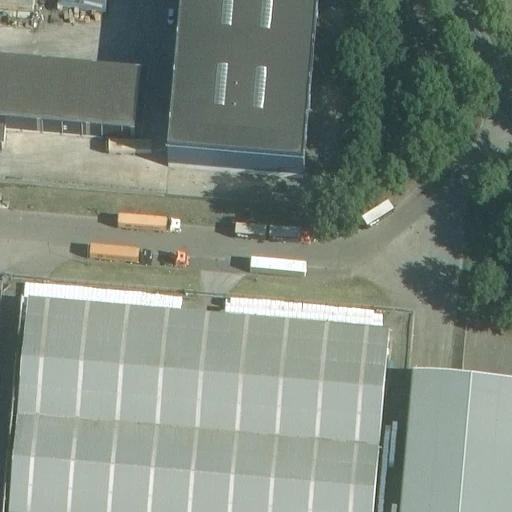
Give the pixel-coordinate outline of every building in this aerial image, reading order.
[(0,0),(0,8),(31,10),(32,0),(0,0)] [(182,0),(167,167),(302,180),(319,0),(182,0)] [(148,80),(0,67),(0,148),(3,148),(5,130),(142,142),(144,122),(148,80)] [(375,511),(389,335),(110,314),(112,299),(53,295),(53,302),(23,300),(7,511),(375,511)] [(511,511),(511,390),(411,382),(399,511),(511,511)]
